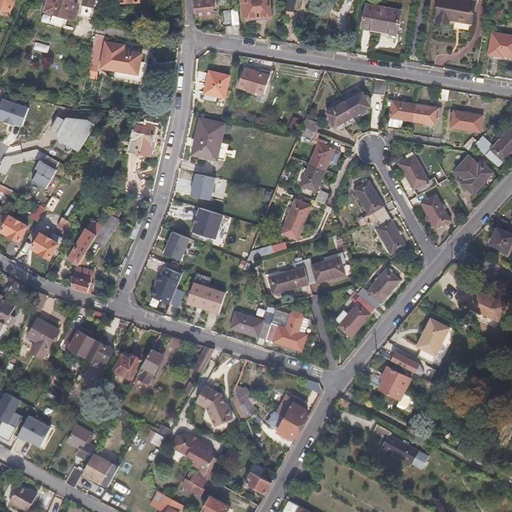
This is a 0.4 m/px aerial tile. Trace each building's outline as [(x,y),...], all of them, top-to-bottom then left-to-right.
[(0,0),(0,8),(9,12),(14,0),(0,0)] [(79,5),(94,10),(96,0),(48,0),(43,19),(63,25),(66,17),(76,21),(78,17),(79,12),(77,11),(79,5)] [(213,0),(203,0),(195,1),(196,15),(215,14),(213,0)] [(240,0),(241,8),(247,8),(247,19),(271,16),(269,0),(240,0)] [(450,20),(472,22),(475,2),(466,0),(439,0),(436,21),(449,23),(450,20)] [(367,5),(362,28),(381,31),(380,33),(396,36),(401,11),(367,5)] [(224,27),(233,26),(231,10),(222,11),(224,27)] [(233,26),(239,25),(238,10),(231,10),(233,26)] [(511,36),(482,31),(478,54),(480,56),(482,57),(485,57),(488,56),(489,54),(511,58),(511,36)] [(139,74),(141,63),(142,54),(123,51),(124,45),(106,42),(101,68),(116,70),(139,74)] [(116,70),(115,76),(144,81),(148,64),(141,63),(139,74),(116,70)] [(261,74),(244,69),(239,86),(265,94),(271,74),(262,72),(261,74)] [(206,93),(207,93),(206,99),(216,101),(217,95),(225,97),(230,75),(210,71),(206,93)] [(387,80),(376,78),(374,93),(384,95),(387,80)] [(344,102),(352,117),(371,106),(363,92),(344,102)] [(32,107),(2,97),(0,102),(0,116),(26,126),(32,107)] [(399,118),(412,120),(415,104),(392,101),(390,117),(399,118)] [(335,127),(352,117),(344,102),(327,112),(335,127)] [(415,104),(412,120),(436,124),(438,108),(415,104)] [(483,115),(454,110),(451,126),(480,131),(483,115)] [(73,146),(79,149),(96,121),(85,115),(61,114),(59,117),(52,113),(46,127),(53,131),(57,140),(62,139),(73,146)] [(290,126),(296,128),(299,119),(293,117),(290,126)] [(399,118),(390,117),(388,126),(397,128),(399,118)] [(303,126),(315,131),(319,123),(307,118),(303,126)] [(194,153),(214,157),(217,142),(221,123),(202,119),(194,153)] [(156,127),(147,125),(146,128),(135,126),(130,151),(149,155),(156,127)] [(303,126),(300,134),(312,139),(315,131),(303,126)] [(491,150),(504,160),(511,150),(511,128),(511,127),(491,150)] [(504,160),(491,150),(479,140),(474,146),(499,166),(504,160)] [(228,144),(217,142),(214,157),(224,160),(228,144)] [(310,163),(326,169),(328,163),(334,150),(334,149),(319,143),(310,163)] [(426,158),(437,160),(439,148),(428,146),(426,158)] [(341,153),(334,150),(328,163),(335,166),(341,153)] [(58,162),(46,155),(42,162),(39,160),(35,168),(38,169),(31,180),(45,188),(56,169),(54,169),(58,162)] [(418,195),(448,178),(444,171),(428,180),(414,155),(400,163),(418,195)] [(481,161),(478,164),(469,155),(455,171),(465,179),(461,183),(473,194),(493,171),(481,161)] [(326,169),(310,163),(302,185),(317,191),(326,169)] [(112,177),(109,183),(122,188),(125,182),(112,177)] [(367,223),(387,213),(368,180),(354,188),(369,213),(357,220),(361,226),(367,223)] [(440,184),(442,188),(450,184),(448,180),(440,184)] [(0,189),(11,196),(14,191),(0,183),(0,189)] [(315,200),(324,204),(328,193),(318,190),(315,200)] [(437,194),(422,202),(436,228),(451,220),(437,194)] [(282,233),(297,239),(311,206),(295,200),(282,233)] [(29,217),(37,221),(45,208),(36,203),(29,217)] [(71,204),(63,217),(67,219),(75,207),(71,204)] [(202,207),(196,231),(220,237),(228,214),(202,207)] [(387,213),(367,223),(371,231),(377,228),(391,253),(405,245),(387,213)] [(97,235),(94,239),(104,246),(119,221),(109,215),(103,225),(97,235)] [(2,231),(19,241),(27,226),(11,216),(2,231)] [(57,227),(70,234),(76,224),(67,219),(63,217),(57,227)] [(87,229),(97,235),(103,225),(91,218),(86,228),(87,229)] [(37,229),(33,235),(38,238),(33,248),(50,258),(59,242),(37,229)] [(79,264),(85,255),(94,239),(97,235),(87,229),(69,258),(79,264)] [(511,241),(511,235),(498,229),(491,243),(508,251),(511,241)] [(194,236),(177,230),(168,251),(186,258),(194,236)] [(252,250),(248,261),(255,259),(274,253),(271,245),(252,250)] [(79,264),(83,266),(89,258),(85,255),(79,264)] [(273,293),(309,283),(303,260),(302,256),(294,258),(298,270),(269,278),(273,293)] [(303,260),(309,283),(345,273),(341,257),(312,265),(310,258),(303,260)] [(95,271),(83,266),(79,264),(72,275),(72,287),(89,293),(95,271)] [(170,303),(183,273),(166,266),(162,273),(160,272),(151,295),(170,303)] [(358,293),(375,308),(399,279),(386,268),(367,291),(363,287),(358,293)] [(195,282),(188,303),(219,313),(226,292),(195,282)] [(474,289),(461,282),(455,294),(468,300),(466,304),(497,319),(506,301),(474,286),(474,289)] [(6,323),(11,326),(16,316),(11,313),(16,304),(7,300),(6,302),(2,300),(4,295),(0,292),(0,331),(1,331),(6,323)] [(37,292),(31,307),(41,311),(47,295),(37,292)] [(375,308),(358,293),(353,300),(357,303),(339,326),(352,336),(375,308)] [(271,323),(266,339),(302,350),(307,335),(298,332),(303,317),(301,313),(294,311),(291,313),(286,328),(271,323)] [(266,339),(271,323),(236,312),(231,328),(266,339)] [(39,318),(29,336),(38,341),(32,351),(44,357),(59,328),(39,318)] [(419,359),(425,362),(433,366),(450,329),(431,320),(418,349),(423,351),(419,359)] [(6,323),(1,331),(6,335),(11,326),(6,323)] [(65,343),(71,347),(79,331),(73,328),(65,343)] [(70,349),(87,358),(96,340),(80,331),(79,331),(71,347),(70,349)] [(87,358),(98,364),(100,358),(107,362),(114,350),(96,340),(87,358)] [(385,345),(377,354),(415,374),(420,363),(385,345)] [(194,368),(202,371),(215,349),(205,346),(194,368)] [(139,379),(147,384),(163,355),(151,349),(137,374),(138,375),(137,378),(139,379)] [(141,358),(133,354),(130,361),(121,356),(114,369),(130,378),(141,358)] [(410,380),(386,368),(381,379),(383,380),(379,389),(399,399),(396,406),(411,414),(417,402),(403,395),(410,380)] [(305,384),(320,393),(322,390),(318,382),(307,378),(305,384)] [(147,384),(139,379),(137,383),(146,387),(147,384)] [(444,389),(426,379),(422,387),(440,397),(444,389)] [(236,385),(234,389),(235,393),(241,405),(251,399),(245,386),(236,385)] [(220,423),(221,426),(231,421),(225,405),(223,406),(220,401),(223,400),(220,394),(204,386),(197,400),(207,405),(207,406),(214,421),(216,421),(220,423)] [(19,399),(2,390),(0,393),(0,418),(0,419),(0,436),(8,441),(22,417),(12,412),(19,399)] [(288,392),(278,412),(284,416),(303,425),(308,415),(307,409),(302,407),(305,402),(288,392)] [(241,405),(235,393),(229,396),(241,422),(247,418),(241,405)] [(241,405),(247,418),(259,411),(251,399),(241,405)] [(342,399),(338,406),(345,410),(349,403),(342,399)] [(296,436),(303,425),(284,416),(278,412),(273,409),(267,421),(278,428),(277,431),(290,439),(296,436)] [(52,427),(30,415),(29,416),(18,437),(26,441),(27,439),(41,447),(52,427)] [(92,431),(77,423),(67,442),(82,450),(79,454),(90,460),(94,452),(97,447),(87,441),(92,431)] [(169,429),(161,424),(158,430),(166,435),(169,429)] [(390,432),(377,425),(373,433),(387,440),(382,448),(423,469),(430,456),(389,435),(390,432)] [(150,429),(144,439),(149,442),(156,432),(150,429)] [(212,479),(222,462),(213,457),(210,447),(196,440),(196,441),(191,438),(191,437),(184,432),(177,435),(173,443),(175,450),(187,456),(198,463),(200,469),(199,471),(198,474),(211,481),(212,479)] [(113,463),(94,452),(90,460),(84,471),(83,473),(102,483),(102,482),(113,463)] [(184,462),(199,471),(200,469),(198,463),(187,456),(184,462)] [(265,492),(271,482),(265,479),(267,476),(268,474),(263,472),(266,468),(255,462),(250,470),(253,471),(247,481),(265,492)] [(118,466),(113,463),(102,482),(108,485),(118,466)] [(66,481),(76,486),(83,473),(84,471),(74,466),(66,481)] [(182,485),(200,495),(204,489),(201,487),(205,479),(194,473),(190,481),(185,479),(182,485)] [(28,489),(18,483),(8,499),(27,510),(37,492),(29,487),(28,489)] [(172,498),(157,490),(151,503),(160,508),(165,511),(169,505),(180,511),(184,505),(172,498)] [(101,499),(109,503),(112,495),(105,492),(101,499)] [(211,496),(203,511),(204,511),(227,511),(231,506),(211,496)] [(287,501),(282,510),(282,511),(295,511),(298,507),(287,501)]
